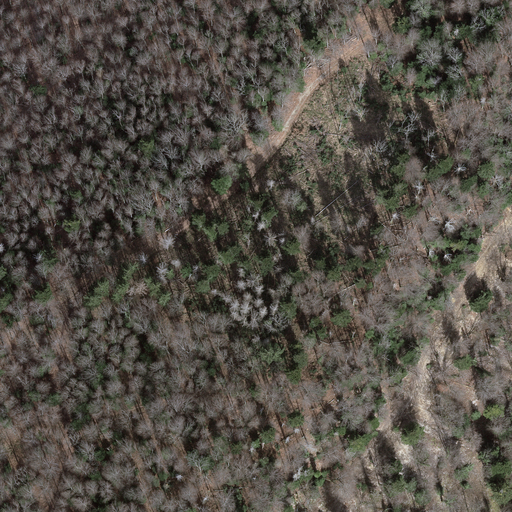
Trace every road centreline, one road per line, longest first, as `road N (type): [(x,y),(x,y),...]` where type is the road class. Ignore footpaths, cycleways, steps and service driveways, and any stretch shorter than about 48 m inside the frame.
road 1 (track): [(49,511),(67,443),(62,369),(70,303),(249,174),(315,85),(390,24),(405,0)]
road 2 (track): [(337,511),(511,214)]
road 3 (track): [(0,147),(139,0)]
